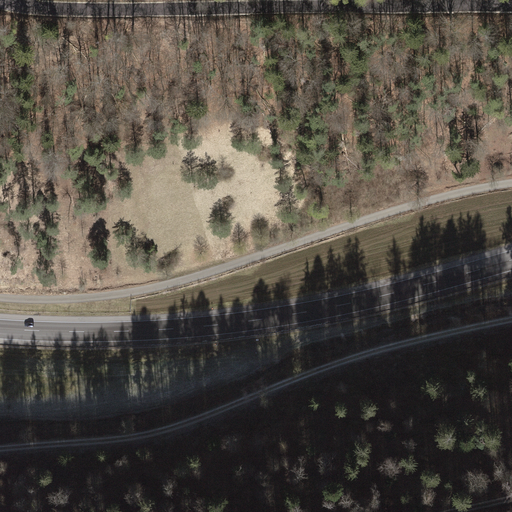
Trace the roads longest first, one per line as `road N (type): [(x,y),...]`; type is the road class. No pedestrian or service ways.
road 1 (track): [(511,325),(383,349),(179,428),(0,450)]
road 2 (tertiary): [(511,185),(397,208),(179,281),(110,294),(0,294)]
road 3 (trunk): [(0,328),(136,331),(255,321),(511,259)]
road 4 (unclassified): [(511,9),(88,12),(0,2)]
